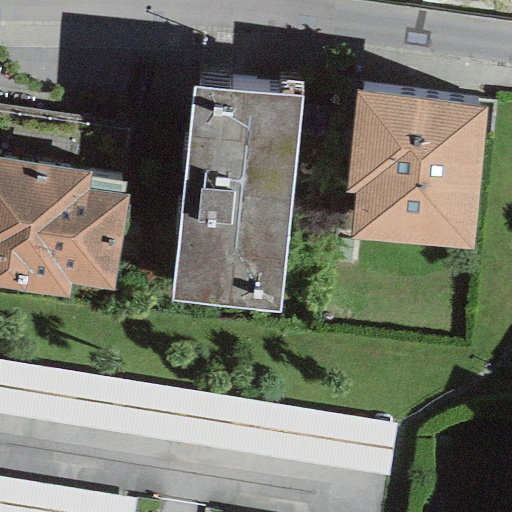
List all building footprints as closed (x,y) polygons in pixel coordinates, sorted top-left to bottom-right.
[(300,85),(192,73),(169,290),(276,302),(300,85)] [(486,97),(354,82),(342,180),(353,181),(347,229),(469,243),(486,97)] [(92,164),(0,151),(0,281),(68,290),(70,276),(114,282),(127,185),(122,184),(123,173),(91,168),(92,164)] [(0,345),(0,399),(186,425),(177,488),(231,495),(228,511),(382,511),(397,400),(0,345)] [(0,511),(135,511),(138,474),(0,463),(0,511)]
